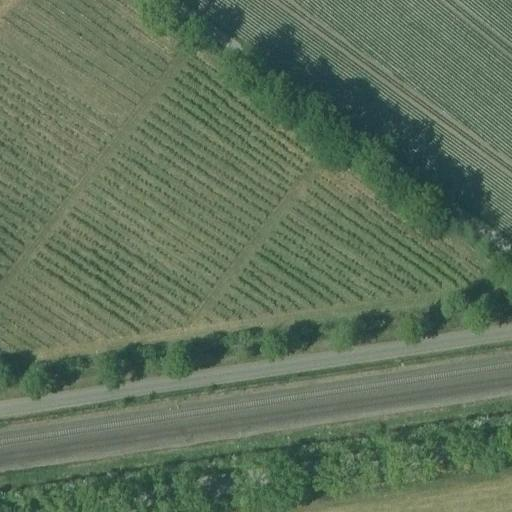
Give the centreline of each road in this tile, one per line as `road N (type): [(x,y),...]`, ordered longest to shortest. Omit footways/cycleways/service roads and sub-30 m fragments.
road 1 (unclassified): [(0,410),(511,331)]
road 2 (unclassified): [(49,511),(511,440)]
